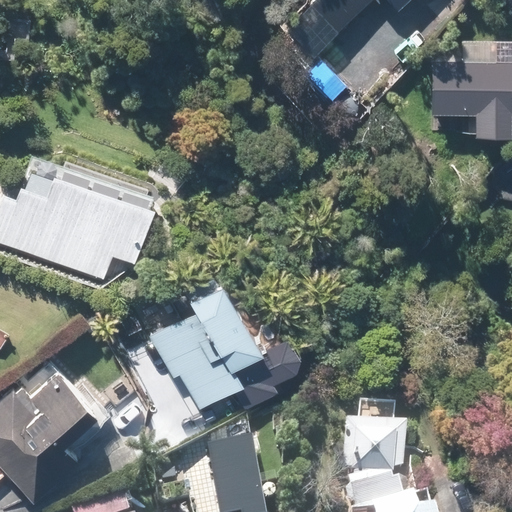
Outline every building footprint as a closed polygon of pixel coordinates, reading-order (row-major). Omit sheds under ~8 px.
[(336,0),(353,17),(371,0),(336,0)] [(511,56),(432,56),(432,106),(511,106),(511,56)] [(161,193),(65,160),(56,185),(29,176),(24,192),(9,186),(0,211),(0,234),(106,271),(115,245),(140,254),(161,193)] [(198,301),(149,328),(194,409),(236,385),(245,401),(278,383),(273,374),(295,361),(296,344),(285,323),(259,337),(217,263),(186,280),(198,301)] [(23,375),(0,396),(0,453),(38,494),(85,451),(71,436),(106,403),(67,361),(61,366),(53,357),(28,381),(23,375)] [(347,465),(352,480),(349,511),(441,511),(435,490),(409,497),(401,468),(406,468),(408,422),(350,418),(347,465)] [(206,442),(220,511),(235,511),(240,511),(264,511),(249,434),(206,442)]
